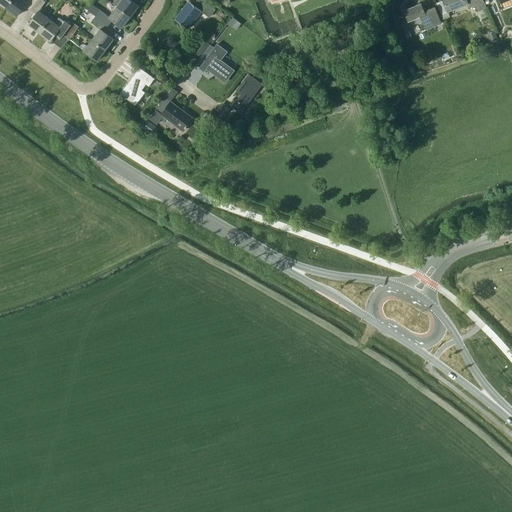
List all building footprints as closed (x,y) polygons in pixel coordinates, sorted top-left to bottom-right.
[(10,0),(5,8),(16,16),(24,6),(30,10),(37,0),(10,0)] [(37,0),(30,10),(35,14),(28,24),(39,32),(49,19),(38,11),(46,0),(37,0)] [(116,6),(130,16),(138,5),(130,0),(115,0),(113,4),(116,6)] [(214,10),(200,0),(196,0),(193,5),(188,1),(174,20),(187,29),(200,12),(208,18),(214,10)] [(486,7),(482,0),(442,0),(447,12),(467,3),(469,8),(475,6),(477,11),(486,7)] [(423,12),(420,4),(404,10),(408,21),(420,16),(425,30),(440,24),(433,8),(423,12)] [(99,10),(95,16),(108,26),(112,20),(122,27),(130,16),(116,6),(109,17),(99,10)] [(108,26),(95,16),(90,22),(100,29),(92,40),(105,50),(113,39),(103,32),(108,26)] [(59,40),(63,35),(72,23),(66,18),(64,22),(59,17),(54,23),(49,19),(39,32),(50,41),(53,36),(59,40)] [(403,18),(397,21),(402,33),(408,30),(403,18)] [(72,23),(63,35),(69,40),(78,27),(72,23)] [(498,39),(493,31),(487,34),(491,43),(498,39)] [(105,50),(92,40),(87,46),(85,45),(82,48),(84,50),(84,51),(97,61),(105,50)] [(210,46),(205,42),(195,54),(200,58),(210,46)] [(226,52),(217,45),(205,61),(204,61),(199,68),(204,72),(206,69),(210,73),(211,72),(224,82),(228,78),(228,79),(231,76),(230,75),(233,71),(219,61),(226,52)] [(303,60),(297,49),(292,52),(298,63),(303,60)] [(131,81),(120,95),(132,104),(135,106),(145,92),(142,90),(146,84),(149,87),(154,79),(139,68),(130,80),(131,81)] [(262,85),(248,74),(235,92),(240,95),(231,107),(240,113),(262,85)] [(170,102),(162,96),(152,108),(155,110),(149,119),(157,124),(162,116),(182,131),(192,118),(170,102)] [(230,108),(223,103),(212,118),(219,123),(230,108)] [(153,133),(158,127),(150,120),(144,126),(153,133)]
